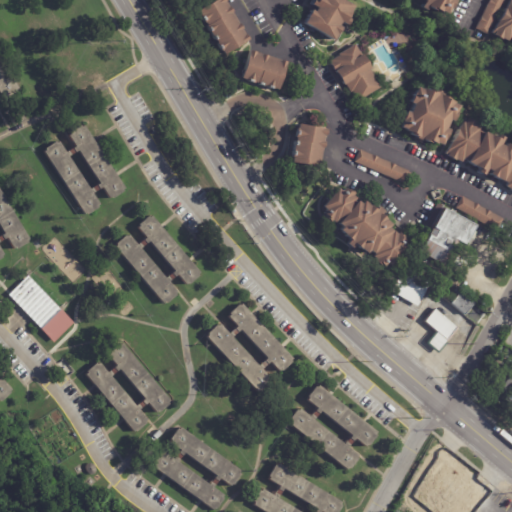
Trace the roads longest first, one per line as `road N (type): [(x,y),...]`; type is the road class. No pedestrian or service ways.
road 1 (residential): [(165,57),(115,85),(163,167),(337,362),(424,435)]
road 2 (secondary): [(130,0),(290,251),(362,334),(449,408)]
road 3 (residential): [(152,511),(112,481),(67,406),(0,329)]
road 4 (residential): [(511,294),(449,408)]
road 5 (residential): [(449,408),(378,511)]
